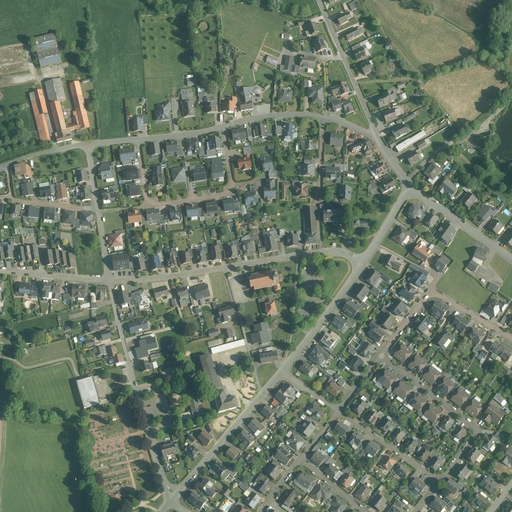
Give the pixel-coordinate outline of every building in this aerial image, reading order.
[(345,15),(339,17),(337,18),(340,26),(348,22),(345,15)] [(318,33),(317,30),(315,24),(307,27),(311,36),(318,33)] [(345,34),(345,35),(348,41),(359,36),(356,29),(345,34)] [(61,63),(57,48),(54,34),(34,40),(41,68),(61,63)] [(314,43),(317,49),(318,52),(326,49),(322,39),(314,43)] [(354,53),(358,61),(367,57),(363,48),(362,48),(354,53)] [(71,62),(73,63),(74,64),(75,64),(76,63),(77,63),(78,62),(79,61),(80,60),(80,59),(80,58),(80,57),(80,56),(79,55),(78,54),(78,53),(76,53),(75,53),(74,53),(73,53),(72,53),(71,54),(70,55),(70,56),(69,57),(69,58),(69,59),(70,61),(71,62)] [(268,55),(266,63),(275,66),(278,59),(268,55)] [(314,70),(315,63),(316,59),(302,56),(301,59),(301,60),(300,67),(314,70)] [(291,72),(292,64),(293,58),(287,57),(284,70),(284,71),(291,72)] [(361,67),(364,74),(365,75),(373,71),(368,63),(361,67)] [(66,101),(60,80),(60,79),(45,83),(50,104),(59,102),(66,101)] [(76,111),(85,109),(79,82),(70,84),(76,111)] [(341,96),(347,94),(349,93),(345,83),(331,89),(333,95),(339,93),(341,96)] [(248,92),(251,91),(250,87),(244,88),(244,90),(243,90),(244,97),(249,96),(248,92)] [(322,103),(321,89),(321,88),(321,89),(309,89),(309,95),(313,95),(313,103),(314,104),(322,103)] [(42,90),(33,93),(39,117),(44,115),(48,114),(42,90)] [(291,103),(291,100),(292,92),(291,92),(291,94),(288,94),(288,92),(280,92),(279,102),(291,103)] [(377,99),(379,105),(380,107),(387,104),(387,103),(395,100),(392,92),(384,95),(384,96),(384,97),(377,99)] [(33,93),(29,94),(42,145),(46,144),(41,123),(40,123),(39,120),(40,119),(39,117),(33,93)] [(248,96),(244,97),(247,111),(252,110),(251,102),(250,102),(249,97),(249,96),(248,96)] [(215,105),(211,105),(210,105),(209,98),(205,99),(205,105),(206,105),(207,114),(216,113),(215,105)] [(223,112),(224,112),(228,112),(228,113),(233,113),(233,99),(232,99),(230,99),(230,101),(228,101),(228,104),(223,104),(223,112)] [(349,101),(346,102),(342,104),(341,101),(338,103),(337,103),(332,105),(333,109),(335,112),(344,109),(346,114),(353,112),(349,101)] [(58,134),(67,132),(65,126),(59,102),(50,104),(57,134),(58,134)] [(168,111),(170,111),(171,111),(170,102),(166,102),(167,106),(158,107),(159,114),(156,114),(157,121),(169,120),(168,111)] [(183,118),(187,118),(195,117),(193,102),(182,103),(183,118)] [(67,126),(65,126),(67,132),(69,131),(80,128),(81,128),(78,117),(86,115),(85,109),(76,111),(73,112),(74,118),(73,118),(75,125),(68,127),(67,126)] [(386,123),(390,122),(397,119),(396,117),(398,116),(396,111),(394,111),(393,110),(383,114),(386,123)] [(40,123),(41,123),(46,144),(51,143),(44,115),(39,117),(40,119),(39,120),(40,123)] [(86,115),(78,117),(81,128),(80,128),(81,130),(89,128),(86,115)] [(133,132),(143,131),(142,125),(142,121),(133,121),(134,125),(133,126),(133,132)] [(268,137),(267,135),(267,134),(269,134),(268,130),(267,130),(267,125),(261,126),(261,127),(256,128),(257,137),(262,136),(262,138),(267,138),(268,137)] [(284,125),(284,127),(283,139),(291,140),(292,134),(294,134),(294,126),(284,125)] [(396,139),(399,137),(400,137),(408,133),(404,126),(392,132),(396,139)] [(233,139),(235,140),(236,141),(245,140),(245,137),(246,137),(245,132),(244,132),(244,130),(232,131),(233,139)] [(71,140),(70,135),(69,131),(67,132),(58,134),(57,134),(55,134),(57,143),(71,140)] [(409,139),(395,148),(398,153),(404,150),(409,147),(409,146),(423,138),(421,133),(410,140),(409,139)] [(335,145),(337,145),(342,145),(343,135),(331,134),(330,144),(335,145)] [(209,139),(211,149),(211,150),(211,151),(216,150),(216,149),(220,148),(219,139),(215,139),(215,138),(209,139)] [(197,140),(189,141),(186,142),(188,152),(193,151),(194,155),(199,154),(197,140)] [(317,141),(308,141),(305,141),(305,142),(303,142),(303,146),(301,147),(301,149),(314,150),(314,149),(316,149),(317,141)] [(362,148),(363,149),(365,154),(373,150),(369,141),(351,149),(352,153),(362,148)] [(427,146),(424,141),(417,145),(420,150),(427,146)] [(167,152),(177,151),(176,143),(166,144),(167,152)] [(159,154),(158,145),(150,146),(152,156),(159,154)] [(251,147),(247,148),(243,148),(244,155),(252,154),(251,147)] [(135,158),(134,151),(133,149),(120,151),(120,157),(122,157),(123,162),(131,160),(133,160),(133,159),(134,158),(135,158)] [(406,158),(408,162),(411,166),(420,161),(415,152),(406,158)] [(271,165),(271,163),(270,157),(266,158),(265,157),(260,157),(262,166),(263,166),(264,171),(268,171),(269,174),(273,173),(272,165),(271,165)] [(251,167),(250,163),(250,159),(238,161),(239,169),(243,168),(243,170),(244,170),(247,170),(247,168),(251,167)] [(223,177),(222,171),(222,170),(221,170),(220,164),(215,165),(215,160),(212,161),(212,165),(213,165),(213,168),(211,168),(212,175),(217,175),(217,178),(223,177)] [(374,170),(377,175),(386,170),(382,163),(377,166),(373,169),(374,170)] [(370,172),(372,172),(374,170),(373,169),(377,166),(376,164),(368,168),(370,172)] [(433,180),(435,178),(441,170),(433,164),(425,173),(433,180)] [(15,167),(16,175),(17,176),(26,175),(25,166),(15,167)] [(313,176),(313,172),(313,167),(313,166),(302,166),(302,171),(304,171),(303,176),(304,176),(313,176)] [(339,169),(326,168),(326,173),(327,173),(327,178),(331,178),(331,179),(335,179),(339,179),(339,169)] [(113,178),(112,172),(110,172),(110,170),(110,169),(102,171),(98,171),(99,176),(101,176),(102,180),(113,178)] [(126,171),(127,180),(138,179),(136,169),(130,170),(126,170),(126,171)] [(185,180),(185,176),(183,169),(172,171),(173,180),(176,179),(176,182),(185,180)] [(194,171),(194,177),(195,181),(196,181),(198,181),(198,180),(202,180),(203,180),(204,180),(205,179),(206,179),(204,170),(194,171)] [(161,172),(154,173),(153,173),(153,177),(152,177),(153,182),(154,182),(155,186),(162,185),(161,172)] [(77,174),(78,183),(87,182),(87,179),(86,175),(85,173),(83,173),(77,174)] [(386,182),(381,185),(379,187),(382,194),(395,187),(389,175),(384,177),(386,182)] [(441,183),(443,185),(447,181),(450,177),(448,175),(441,183)] [(275,188),(275,187),(274,179),(265,181),(266,189),(275,188)] [(457,189),(460,186),(455,183),(453,186),(447,181),(443,185),(438,191),(442,194),(444,192),(450,198),(458,190),(457,189)] [(378,188),(376,185),(375,183),(369,185),(368,189),(369,192),(370,191),(373,190),(378,188)] [(33,195),(33,193),(32,184),(22,185),(23,192),(25,192),(25,196),(33,195)] [(282,184),(282,192),(282,200),(285,200),(285,187),(290,187),(290,184),(282,184)] [(462,190),(468,194),(469,193),(472,189),(467,184),(462,190)] [(63,199),(67,198),(65,185),(61,186),(61,187),(57,187),(59,199),(63,198),(63,199)] [(297,197),(301,197),(306,197),(306,185),(298,185),(297,185),(297,197)] [(130,189),(130,192),(131,197),(140,196),(139,187),(135,187),(130,188),(130,189)] [(347,188),(346,188),(340,187),(340,193),(341,193),(341,196),(340,196),(340,199),(345,200),(345,198),(350,199),(351,190),(351,189),(347,189),(347,188)] [(51,196),(50,188),(49,188),(40,189),(41,198),(44,198),(46,198),(48,198),(48,197),(51,196)] [(275,188),(274,188),(264,189),(265,201),(268,201),(268,202),(270,202),(270,200),(271,200),(272,199),(272,198),(276,197),(275,188)] [(90,200),(90,196),(89,189),(80,190),(82,201),(90,200)] [(110,200),(111,200),(112,200),(114,199),(113,191),(102,192),(103,201),(106,200),(107,201),(110,201),(110,200)] [(246,205),(249,204),(250,204),(251,205),(252,206),(255,206),(256,204),(256,203),(255,193),(244,194),(246,204),(246,205)] [(469,209),(477,200),(469,193),(468,194),(461,202),(469,209)] [(225,211),(234,210),(233,201),(223,202),(225,211)] [(212,203),(206,204),(207,214),(217,213),(216,202),(212,203)] [(420,220),(424,214),(425,213),(413,204),(408,211),(409,212),(407,215),(413,219),(415,217),(420,220)] [(11,215),(15,215),(19,216),(20,207),(12,206),(11,215)] [(198,216),(198,215),(197,206),(193,207),(193,206),(191,206),(190,206),(190,207),(186,207),(188,217),(198,216)] [(485,222),(489,217),(490,217),(493,213),(486,207),(487,208),(486,208),(484,211),(483,210),(478,216),(485,222)] [(29,218),(31,218),(38,219),(39,210),(36,210),(36,209),(30,208),(29,218)] [(180,216),(180,209),(176,209),(176,208),(173,209),(170,210),(170,212),(171,220),(165,221),(165,223),(172,223),(172,222),(181,221),(182,219),(182,217),(180,216)] [(304,235),(316,234),(315,214),(315,209),(315,208),(305,208),(305,215),(303,215),(304,235)] [(54,220),(54,214),(55,211),(45,210),(44,219),(54,220)] [(147,212),(148,221),(159,220),(159,216),(158,210),(147,212)] [(74,225),(74,221),(75,213),(65,212),(63,224),(74,225)] [(324,223),(329,223),(341,223),(340,212),(327,213),(323,213),(324,223)] [(141,222),(140,217),(140,213),(137,213),(133,213),(133,214),(128,214),(129,218),(130,219),(130,223),(141,222)] [(92,221),(92,216),(92,215),(82,214),(80,226),(81,226),(93,227),(93,221),(92,221)] [(419,221),(422,222),(424,224),(424,223),(428,218),(424,214),(420,220),(419,221)] [(429,225),(432,227),(438,219),(431,214),(428,218),(424,223),(427,225),(429,225)] [(495,220),(489,228),(497,235),(503,227),(495,220)] [(455,232),(445,224),(444,224),(436,235),(436,236),(447,243),(448,243),(455,232),(456,232),(455,231),(455,232)] [(400,227),(394,235),(392,238),(401,245),(409,233),(400,227)] [(414,239),(417,235),(418,235),(410,230),(408,233),(409,233),(408,235),(414,239)] [(126,232),(114,233),(114,236),(107,237),(108,248),(121,247),(120,236),(126,236),(126,232)] [(277,235),(274,236),(270,237),(269,233),(263,234),(265,245),(276,242),(275,240),(278,239),(277,236),(277,235)] [(288,234),(288,247),(298,247),(298,233),(288,234)] [(304,235),(305,245),(317,244),(316,234),(304,235)] [(244,256),(250,255),(253,254),(251,241),(241,243),(244,256)] [(265,245),(265,246),(267,253),(277,251),(276,242),(265,245)] [(431,253),(419,245),(412,254),(418,258),(425,263),(431,253)] [(32,261),(37,261),(38,260),(36,246),(30,247),(32,261)] [(221,259),(220,252),(219,246),(210,248),(213,261),(214,260),(215,261),(218,261),(219,259),(221,259)] [(11,247),(5,248),(3,248),(5,260),(12,259),(11,247)] [(26,262),(29,262),(32,261),(30,247),(24,248),(26,262)] [(229,259),(237,258),(237,257),(235,247),(228,248),(229,251),(228,252),(228,253),(229,259)] [(436,247),(433,251),(439,256),(442,252),(436,247)] [(26,262),(24,248),(17,249),(19,263),(20,263),(26,262)] [(481,266),(483,262),(483,261),(487,252),(483,250),(483,251),(478,248),(473,257),(474,257),(472,261),(479,266),(481,266)] [(54,265),(53,259),(52,251),(43,253),(46,266),(54,265)] [(61,264),(60,258),(59,254),(59,251),(53,252),(52,251),(55,265),(61,264)] [(198,264),(200,264),(206,263),(204,251),(196,253),(198,264)] [(181,255),(181,256),(183,264),(191,263),(189,253),(187,253),(186,252),(183,253),(182,254),(181,255)] [(59,254),(61,263),(61,267),(67,266),(66,256),(65,253),(59,254)] [(176,266),(174,255),(174,253),(165,255),(168,268),(170,267),(171,268),(174,267),(175,266),(176,266)] [(72,255),(69,255),(66,256),(67,266),(68,266),(67,266),(68,269),(74,268),(72,255)] [(113,272),(133,269),(131,261),(127,261),(126,255),(111,257),(113,272)] [(160,264),(159,260),(158,257),(150,259),(150,261),(152,271),(156,270),(156,269),(161,268),(160,266),(161,266),(160,264)] [(449,263),(442,257),(434,268),(441,273),(449,263)] [(401,266),(394,262),(386,258),(383,264),(391,268),(392,268),(399,271),(401,266)] [(137,271),(145,270),(143,262),(143,259),(141,259),(134,261),(137,271)] [(475,272),(479,266),(472,261),(467,267),(475,272)] [(372,270),(368,275),(377,281),(380,276),(372,270)] [(422,270),(419,273),(426,279),(429,274),(427,272),(422,270)] [(282,281),(281,277),(280,273),(276,274),(276,271),(251,276),(252,279),(249,280),(251,288),(253,288),(254,291),(258,290),(259,291),(271,289),(271,287),(274,286),(275,292),(280,291),(280,290),(278,282),(282,281)] [(412,282),(419,288),(421,286),(422,286),(425,282),(424,282),(426,279),(419,273),(417,276),(416,275),(413,279),(413,280),(412,282)] [(368,275),(364,280),(373,286),(377,281),(368,275)] [(381,277),(385,280),(388,283),(390,280),(383,275),(381,277)] [(31,294),(32,287),(32,285),(20,284),(20,287),(19,293),(31,294)] [(42,291),(44,291),(43,299),(48,300),(49,294),(51,294),(52,285),(49,285),(49,284),(46,284),(46,285),(43,284),(42,291)] [(487,290),(496,294),(499,288),(491,284),(487,290)] [(52,294),(52,300),(58,301),(59,295),(60,295),(61,286),(58,286),(55,285),(55,286),(52,285),(51,294),(52,294)] [(207,285),(201,287),(194,289),(197,301),(210,297),(207,285)] [(356,290),(365,296),(369,291),(360,285),(356,290)] [(90,297),(94,297),(93,303),(96,303),(96,301),(104,302),(104,298),(105,298),(106,289),(96,288),(96,294),(91,294),(90,297)] [(156,299),(168,295),(166,288),(154,292),(156,299)] [(177,291),(177,293),(179,299),(188,296),(187,292),(186,292),(186,289),(183,289),(182,289),(179,290),(177,291)] [(413,293),(408,289),(402,297),(409,303),(415,295),(413,293)] [(356,290),(352,295),(361,302),(365,296),(356,290)] [(377,298),(379,295),(378,294),(372,290),(370,292),(377,298)] [(148,304),(148,303),(144,291),(143,291),(136,293),(135,293),(139,307),(148,304)] [(121,306),(128,304),(129,304),(126,292),(118,294),(118,295),(121,306)] [(360,309),(350,301),(349,300),(342,310),(345,312),(346,312),(351,315),(350,316),(353,319),(360,309)] [(406,307),(399,302),(396,300),(393,305),(402,312),(406,307)] [(495,303),(495,302),(490,303),(490,306),(489,306),(486,311),(492,316),(493,315),(494,315),(496,316),(499,311),(502,306),(497,302),(495,303)] [(276,313),(276,312),(274,303),(265,305),(266,309),(265,309),(266,313),(267,313),(267,315),(276,313)] [(430,312),(436,316),(442,307),(437,303),(430,312)] [(399,316),(402,312),(393,305),(389,309),(392,311),(399,316)] [(232,307),(225,309),(227,317),(234,315),(232,307)] [(447,310),(442,307),(436,316),(441,319),(442,318),(447,310)] [(228,321),(227,317),(225,309),(218,310),(220,317),(220,319),(217,319),(219,325),(222,324),(222,322),(228,321)] [(392,326),(395,321),(388,316),(386,314),(382,319),(392,326)] [(332,323),(341,330),(346,324),(346,323),(337,316),(332,323)] [(426,328),(429,325),(430,323),(422,316),(420,319),(419,319),(417,321),(426,328)] [(457,329),(463,320),(461,319),(461,318),(458,316),(456,319),(452,325),(457,329)] [(89,330),(90,330),(90,331),(94,330),(95,333),(100,332),(99,329),(103,328),(103,327),(107,326),(105,317),(96,319),(97,322),(96,322),(87,324),(87,325),(89,325),(90,329),(89,329),(89,330)] [(255,329),(255,331),(256,331),(256,334),(251,335),(253,345),(261,343),(262,345),(270,343),(267,330),(267,329),(269,329),(268,323),(260,325),(258,317),(249,319),(251,327),(254,326),(254,329),(255,329)] [(453,317),(448,324),(451,326),(452,325),(456,319),(453,317)] [(440,327),(442,325),(445,320),(442,318),(441,319),(437,324),(440,327)] [(352,328),(354,326),(355,325),(348,319),(346,323),(346,324),(352,328)] [(381,325),(388,330),(392,326),(382,319),(379,323),(381,325)] [(462,333),(465,328),(469,323),(466,321),(465,322),(463,320),(457,329),(462,333)] [(415,324),(415,325),(414,327),(422,333),(426,328),(417,321),(415,324)] [(129,326),(131,333),(139,331),(139,332),(140,332),(142,331),(142,330),(148,329),(146,322),(140,324),(139,323),(137,323),(129,326)] [(377,330),(379,328),(372,322),(369,326),(374,330),(375,329),(377,330)] [(374,330),(370,336),(379,343),(384,336),(377,330),(375,329),(374,330)] [(474,329),(468,337),(468,338),(472,341),(473,341),(474,340),(479,343),(484,336),(474,329)] [(210,338),(215,337),(219,336),(217,330),(208,332),(210,338)] [(230,331),(229,331),(224,332),(226,340),(232,338),(230,331)] [(111,338),(111,336),(109,332),(101,334),(103,341),(111,338)] [(319,340),(328,347),(334,340),(325,333),(319,340)] [(445,337),(448,339),(452,342),(455,338),(448,333),(445,337)] [(358,337),(365,343),(367,340),(360,334),(358,337)] [(431,340),(429,338),(424,334),(422,337),(429,342),(431,340)] [(441,334),(440,335),(435,342),(442,347),(448,339),(441,334)] [(218,353),(229,350),(239,348),(238,342),(216,348),(218,353)] [(374,349),(373,349),(370,346),(370,345),(368,344),(368,345),(366,343),(362,348),(370,354),(374,349)] [(490,357),(491,358),(495,361),(503,350),(494,343),(489,350),(494,353),(490,357)] [(407,349),(402,345),(398,350),(394,356),(399,360),(407,349)] [(316,347),(308,357),(317,364),(318,364),(319,366),(322,368),(322,367),(324,367),(326,364),(326,362),(329,357),(321,351),(316,347)] [(115,348),(110,349),(107,350),(108,355),(104,356),(105,360),(117,356),(115,348)] [(363,355),(365,357),(366,357),(367,358),(370,354),(362,348),(359,352),(361,354),(362,355),(363,355)] [(407,349),(399,360),(403,363),(408,358),(412,352),(407,349)] [(498,356),(506,362),(507,362),(511,356),(503,350),(498,356)] [(488,354),(487,354),(483,351),(479,355),(484,359),(488,354)] [(276,353),(263,355),(260,356),(261,364),(278,361),(276,353)] [(115,365),(115,364),(123,362),(121,355),(117,356),(113,358),(113,360),(109,361),(110,362),(109,362),(110,364),(111,365),(114,364),(115,365)] [(213,365),(211,360),(211,359),(210,356),(200,358),(205,378),(205,379),(205,380),(205,381),(206,381),(206,382),(209,391),(217,389),(219,389),(213,365)] [(417,356),(413,361),(408,367),(413,371),(421,360),(417,356)] [(359,359),(358,359),(358,358),(357,358),(355,357),(352,362),(360,368),(363,363),(359,360),(359,359)] [(421,360),(413,371),(418,374),(422,369),(426,363),(421,360)] [(152,363),(148,364),(148,362),(140,364),(142,372),(150,370),(150,369),(153,368),(152,363)] [(311,367),(304,362),(299,369),(308,376),(311,372),(313,369),(311,367)] [(348,366),(356,372),(360,368),(352,362),(348,366)] [(217,364),(213,365),(219,389),(217,389),(218,393),(220,392),(224,391),(226,400),(229,399),(225,385),(223,386),(217,364)] [(422,378),(427,382),(436,371),(431,367),(429,370),(422,378)] [(391,375),(386,371),(381,378),(378,382),(383,385),(391,375)] [(440,374),(436,371),(427,382),(432,385),(438,377),(440,374)] [(86,409),(111,401),(108,390),(103,375),(78,383),(86,409)] [(376,384),(378,382),(381,378),(377,375),(373,381),(376,384)] [(383,385),(388,390),(390,387),(397,379),(391,375),(383,385)] [(445,378),(441,383),(437,389),(441,393),(450,382),(445,378)] [(341,379),(338,383),(342,387),(346,382),(341,379)] [(184,384),(189,402),(193,417),(204,414),(202,406),(199,407),(192,382),(184,384)] [(393,392),(398,396),(406,386),(401,382),(395,390),(393,392)] [(451,390),(455,385),(450,382),(441,393),(446,396),(451,390)] [(336,397),(338,395),(341,391),(332,384),(327,391),(336,397)] [(289,397),(289,398),(294,392),(289,387),(288,388),(285,386),(281,390),(289,397)] [(406,386),(398,396),(403,400),(406,398),(412,390),(406,386)] [(456,394),(451,400),(456,404),(464,393),(459,389),(456,394)] [(283,404),(289,397),(281,390),(275,397),(279,400),(278,400),(283,404)] [(218,413),(234,408),(238,407),(235,397),(229,399),(226,400),(224,391),(220,392),(218,393),(213,394),(218,413)] [(469,396),(464,393),(456,404),(460,407),(465,401),(469,396)] [(408,404),(413,408),(421,398),(416,394),(410,401),(408,404)] [(504,400),(503,398),(497,394),(493,399),(500,404),(504,400)] [(359,415),(364,409),(367,405),(364,403),(366,401),(366,400),(363,397),(362,397),(353,410),(359,415)] [(419,412),(421,409),(427,402),(421,398),(413,408),(419,412)] [(271,404),(275,407),(279,402),(275,399),(271,404)] [(465,411),(470,415),(478,403),(474,400),(470,405),(465,411)] [(483,407),(478,403),(470,415),(475,418),(479,412),(483,407)] [(311,417),(316,422),(324,412),(313,404),(308,410),(313,414),(311,417)] [(437,409),(432,405),(425,413),(424,415),(429,419),(437,409)] [(275,413),(272,411),(267,406),(261,413),(269,419),(275,413)] [(496,425),(499,422),(500,420),(501,420),(501,419),(501,418),(504,415),(493,407),(492,408),(491,407),(490,407),(488,410),(488,411),(482,419),(485,422),(485,423),(486,423),(487,423),(488,424),(489,422),(492,422),(496,425)] [(436,421),(442,413),(437,409),(429,419),(434,423),(436,421)] [(365,420),(372,424),(377,417),(378,417),(377,416),(371,412),(365,420)] [(439,429),(444,433),(445,431),(445,432),(448,429),(449,430),(450,428),(452,426),(451,426),(454,423),(447,417),(444,421),(440,426),(441,427),(439,429)] [(261,424),(255,419),(248,427),(255,434),(259,429),(261,431),(261,432),(265,428),(261,424)] [(390,422),(386,419),(379,428),(386,433),(391,426),(393,424),(390,422)] [(436,426),(439,429),(441,427),(440,426),(444,421),(441,419),(438,423),(436,426)] [(312,431),(314,428),(310,424),(306,422),(299,431),(308,437),(312,431)] [(344,426),(342,425),(339,423),(334,431),(337,433),(338,432),(343,435),(348,429),(344,426)] [(453,435),(455,437),(459,440),(466,432),(459,427),(454,433),(453,435)] [(398,429),(392,438),(398,443),(403,437),(405,434),(402,432),(398,429)] [(244,431),(238,436),(237,438),(247,448),(254,442),(244,431)] [(201,435),(203,436),(200,440),(202,442),(202,444),(206,447),(212,439),(204,432),(201,435)] [(493,438),(496,440),(498,441),(502,436),(498,432),(493,438)] [(355,433),(348,442),(348,443),(352,446),(354,443),(358,446),(363,439),(355,433)] [(287,441),(291,444),(289,446),(297,452),(304,442),(297,437),(293,434),(287,441)] [(482,439),(485,441),(483,444),(485,445),(490,449),(496,440),(493,438),(490,435),(488,438),(485,435),(482,439)] [(416,446),(418,444),(416,443),(411,439),(404,449),(410,454),(416,446)] [(365,450),(367,452),(374,457),(380,449),(370,442),(365,450)] [(362,443),(361,444),(356,451),(359,452),(364,445),(362,443)] [(174,444),(167,446),(170,456),(177,454),(176,450),(176,449),(174,444)] [(163,458),(170,456),(167,446),(161,447),(161,448),(162,453),(162,454),(163,458)] [(193,447),(192,448),(191,446),(187,449),(186,449),(184,451),(193,459),(199,453),(193,447)] [(316,446),(314,448),(312,451),(315,454),(317,452),(320,449),(316,446)] [(239,454),(232,449),(231,448),(226,454),(225,456),(229,458),(230,457),(234,460),(239,454)] [(466,457),(473,463),(480,454),(478,453),(473,448),(466,457)] [(281,449),(278,453),(289,461),(293,457),(285,451),(281,449)] [(430,454),(424,449),(417,458),(423,463),(428,456),(430,454)] [(511,454),(508,451),(500,461),(505,465),(507,462),(510,464),(511,464),(511,454)] [(319,466),(320,465),(325,458),(317,452),(311,460),(319,466)] [(246,453),(243,458),(251,464),(255,459),(246,453)] [(278,453),(275,457),(278,460),(286,466),(289,461),(278,453)] [(380,456),(378,459),(375,462),(380,465),(384,460),(380,456)] [(380,465),(380,466),(380,467),(383,469),(385,469),(385,468),(389,471),(395,463),(395,461),(392,459),(391,460),(386,457),(380,465)] [(329,467),(330,466),(330,465),(332,466),(335,462),(330,458),(326,464),(329,467)] [(436,458),(434,460),(429,467),(435,472),(442,463),(436,458)] [(275,479),(277,476),(278,476),(279,475),(279,474),(280,473),(277,470),(277,468),(278,466),(273,462),(268,467),(271,470),(267,475),(271,478),(273,478),(275,479)] [(230,474),(227,471),(218,463),(213,469),(212,471),(215,473),(224,481),(229,475),(230,474)] [(325,472),(333,478),(333,479),(339,472),(330,465),(325,472)] [(396,472),(399,475),(405,479),(410,472),(401,465),(396,472)] [(461,465),(454,474),(463,481),(470,472),(464,468),(461,465)] [(230,474),(229,475),(233,478),(237,474),(230,468),(227,471),(230,474)] [(344,477),(346,476),(347,474),(348,476),(351,471),(347,468),(341,475),(344,477)] [(297,481),(298,482),(307,489),(314,481),(303,473),(297,481)] [(257,479),(261,481),(265,484),(268,480),(260,475),(257,479)] [(346,489),(349,486),(349,485),(349,483),(352,479),(347,475),(340,484),(346,489)] [(482,487),(485,482),(488,478),(485,476),(479,485),(482,487)] [(419,495),(421,493),(426,486),(416,479),(409,487),(413,490),(414,489),(420,493),(419,494),(419,495)] [(488,479),(486,482),(482,487),(493,495),(499,487),(488,479)] [(216,494),(211,491),(211,490),(209,489),(212,485),(206,480),(199,487),(206,493),(212,498),(216,494)] [(457,485),(450,480),(444,487),(454,495),(459,489),(460,487),(457,485)] [(259,484),(255,488),(264,495),(269,488),(265,484),(261,481),(259,484)] [(244,483),(242,485),(240,488),(246,493),(250,488),(244,483)] [(325,500),(329,495),(330,493),(319,485),(311,496),(316,500),(320,496),(325,500)] [(355,496),(360,499),(360,500),(363,501),(371,491),(363,485),(355,496)] [(222,494),(226,498),(231,491),(227,487),(222,494)] [(282,498),(280,501),(283,504),(288,507),(296,496),(292,493),(289,491),(283,499),(282,498)] [(201,498),(200,499),(194,493),(188,500),(195,506),(196,505),(200,509),(202,507),(206,502),(201,498)] [(252,493),(250,496),(245,503),(253,509),(260,499),(252,493)] [(488,502),(479,495),(478,494),(473,501),(471,504),(474,506),(476,504),(482,509),(483,509),(488,502)] [(378,495),(373,502),(371,504),(379,511),(386,502),(378,495)] [(341,511),(347,506),(339,500),(336,498),(331,504),(336,508),(333,511),(341,511)] [(442,511),(445,510),(443,509),(446,505),(436,498),(430,506),(438,511),(442,511)] [(450,502),(446,499),(446,498),(445,498),(442,502),(446,505),(447,506),(450,502)] [(395,504),(397,506),(401,509),(404,505),(397,501),(395,504)]
